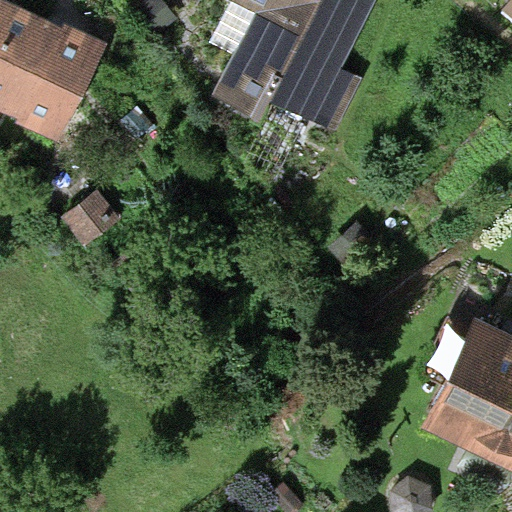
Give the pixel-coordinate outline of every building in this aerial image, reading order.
[(1,0),(0,0),(0,102),(48,128),(91,47),(1,0)] [(253,0),(212,88),(253,108),(262,89),(326,119),(345,79),(320,67),(352,0),(253,0)] [(511,0),(505,0),(497,12),(511,23),(511,0)] [(90,192),(57,219),(78,243),(110,216),(90,192)] [(136,242),(114,262),(130,279),(152,259),(136,242)] [(511,326),(475,311),(427,418),(511,455),(511,326)]
